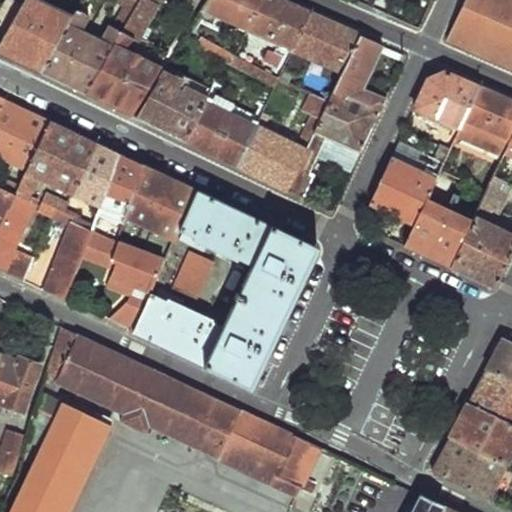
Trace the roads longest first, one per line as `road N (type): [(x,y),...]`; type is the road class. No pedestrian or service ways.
road 1 (residential): [(335,236),(0,72)]
road 2 (residential): [(0,284),(265,408)]
road 3 (residential): [(426,40),(335,236)]
road 4 (residential): [(411,476),(481,325),(497,312)]
road 5 (residential): [(335,236),(332,261),(265,408)]
road 6 (residential): [(497,312),(335,236)]
road 7 (residential): [(265,408),(411,476)]
